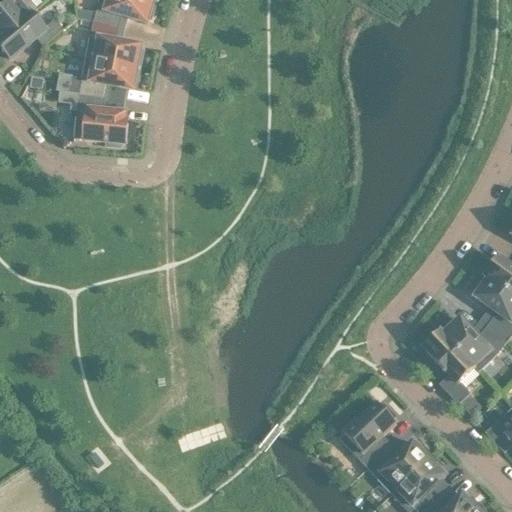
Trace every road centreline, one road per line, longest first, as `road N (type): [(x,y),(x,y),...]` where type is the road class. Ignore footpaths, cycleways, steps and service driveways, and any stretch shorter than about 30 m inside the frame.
road 1 (residential): [(511,139),(448,253),(383,333),(394,359),(511,496)]
road 2 (residential): [(0,97),(61,168),(157,172),(171,156),(178,84),(200,0)]
road 3 (track): [(157,172),(168,184),(168,265),(192,444),(149,478)]
